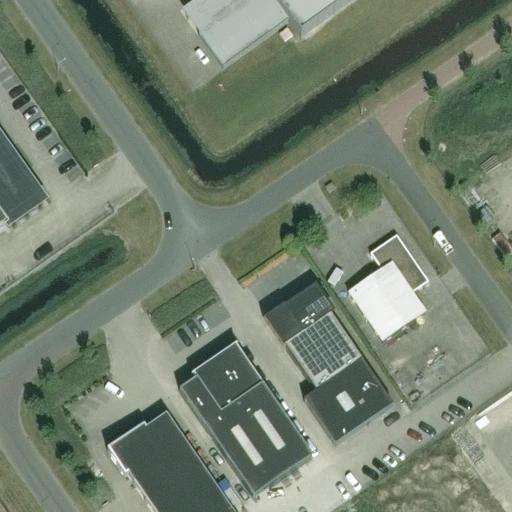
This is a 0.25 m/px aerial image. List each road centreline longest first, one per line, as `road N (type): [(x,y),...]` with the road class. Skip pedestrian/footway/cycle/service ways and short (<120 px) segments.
road 1 (unclassified): [(30,0),(201,243)]
road 2 (unclassified): [(201,243),(0,382)]
road 3 (unclassified): [(370,130),(511,328)]
road 4 (unclassified): [(201,243),(370,130)]
road 5 (unclassified): [(370,130),(511,29)]
